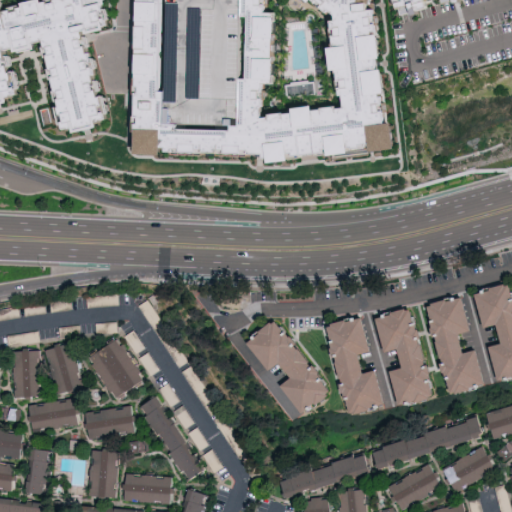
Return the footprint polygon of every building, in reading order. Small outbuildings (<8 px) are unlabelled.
[(0,0),(0,104),(31,96),(20,52),(56,43),(80,133),(139,117),(107,0),(0,0)] [(142,0),(164,161),(284,144),(287,162),(307,159),(307,158),(368,149),(367,148),(387,145),(388,151),(416,147),(413,121),(402,123),(398,91),(403,91),(400,67),(394,68),(393,58),(396,58),(388,0),(142,0)] [(410,0),(411,0),(410,15),(418,12),(421,13),(444,6),(442,0),(456,0),(457,3),(468,0),(410,0)] [(507,381),(511,379),(511,284),(484,291),(492,327),(506,324),(510,343),(499,345),(507,381)] [(87,294),(87,305),(119,304),(119,293),(87,294)] [(437,304),(457,393),(494,385),(486,350),(472,353),(467,333),(479,330),(471,296),(437,304)] [(408,405),(444,398),(437,366),(434,367),(426,324),(422,324),(419,308),(385,315),(393,352),(407,348),(411,368),(401,370),(408,405)] [(356,413),(394,405),(386,370),(372,373),(368,354),(379,351),(371,317),(337,324),(356,413)] [(255,340),(277,370),(288,362),(299,378),(290,384),(311,413),(339,392),(285,319),(255,340)] [(127,340),(96,353),(117,398),(147,384),(127,340)] [(88,388),(77,342),(51,348),(62,394),(88,388)] [(20,396),(46,396),(45,349),(18,350),(20,396)] [(193,480),(207,472),(165,395),(147,405),(162,433),(166,431),(193,480)] [(83,427),(82,399),(36,402),(37,429),(83,427)] [(511,405),(490,409),(495,436),(511,432),(511,405)] [(23,408),(14,406),(11,419),(20,420),(23,408)] [(94,437),(140,433),(138,406),(92,410),(94,437)] [(383,469),(489,435),(483,417),(377,450),(383,469)] [(30,432),(0,428),(0,454),(27,458),(30,432)] [(460,491),(500,469),(487,445),(446,468),(460,491)] [(52,493),(57,450),(36,448),(31,491),(52,493)] [(122,496),(123,450),(97,450),(96,496),(122,496)] [(286,472),(294,498),(377,471),(371,453),(327,467),(325,460),(286,472)] [(0,488),(19,489),(21,462),(0,460),(0,488)] [(403,507),(446,489),(436,465),(393,483),(403,507)] [(177,475),(132,474),(131,500),(176,501),(177,475)] [(207,511),(215,495),(195,487),(185,511),(207,511)] [(372,511),(370,489),(343,491),(344,511),(372,511)] [(0,511),(51,511),(53,503),(0,495),(0,511)] [(337,511),(337,497),(312,497),(312,511),(337,511)] [(469,500),(472,511),(482,511),(479,498),(469,500)]
